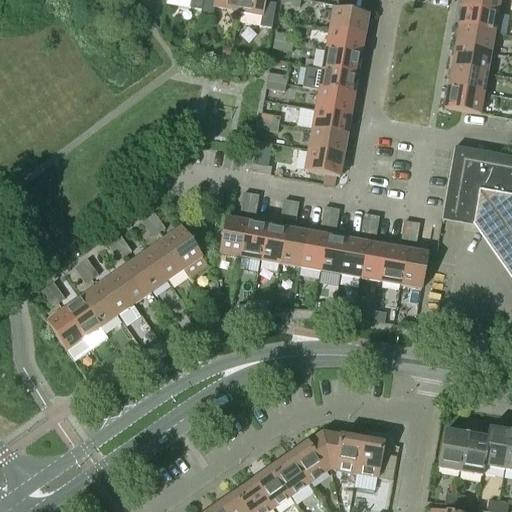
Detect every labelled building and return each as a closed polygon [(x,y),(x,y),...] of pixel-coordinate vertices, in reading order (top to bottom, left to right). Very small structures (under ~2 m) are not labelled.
[(165,0),(166,0),(165,0),(189,0),(189,10),(200,12),(201,12),(202,0),(165,0)] [(237,13),(239,0),(202,0),(201,12),(200,12),(199,18),(212,20),(214,9),(237,13)] [(271,31),(275,6),(264,4),(264,0),(239,0),(237,13),(235,28),(236,28),(236,25),(271,31)] [(298,10),(300,2),(287,0),(281,0),(280,7),(298,10)] [(497,17),(499,0),(463,0),(461,10),(497,17)] [(493,36),(497,17),(461,10),(458,30),(493,36)] [(364,39),(367,18),(332,12),(328,33),(364,39)] [(490,56),(493,36),(458,30),(454,50),(490,56)] [(360,59),(364,39),(328,33),(325,53),(360,59)] [(292,47),(293,39),(275,36),(273,44),(292,47)] [(290,54),(292,47),(273,44),(272,51),(290,54)] [(486,77),(490,56),(454,50),(451,70),(486,77)] [(356,80),(360,59),(325,53),(321,74),(356,80)] [(482,97),(486,77),(451,70),(447,90),(482,97)] [(353,99),(356,80),(321,74),(318,93),(353,99)] [(285,87),(286,79),(268,76),(266,84),(285,87)] [(283,94),(285,87),(266,84),(265,91),(283,94)] [(479,117),(482,97),(447,90),(443,111),(479,117)] [(349,119),(353,99),(318,93),(314,113),(349,119)] [(346,139),(349,119),(314,113),(311,133),(346,139)] [(278,127),(279,120),(261,116),(259,124),(278,127)] [(276,135),(278,127),(259,124),(258,132),(276,135)] [(342,159),(346,139),(311,133),(307,153),(342,159)] [(511,160),(454,150),(441,224),(475,230),(480,197),(511,202),(511,160)] [(339,180),(342,159),(307,153),(303,174),(339,180)] [(269,178),(270,170),(252,167),(250,175),(269,178)] [(247,216),(251,197),(243,196),(239,214),(247,216)] [(254,217),(258,198),(251,197),(247,216),(254,217)] [(511,202),(480,197),(475,230),(511,283),(511,202)] [(287,223),(290,204),(283,203),(280,221),(287,223)] [(294,224),(298,206),(290,204),(287,223),(294,224)] [(328,230),(331,211),(323,210),(320,228),(328,230)] [(335,231),(338,213),(331,211),(328,230),(335,231)] [(164,231),(153,216),(147,220),(158,235),(164,231)] [(368,237),(371,218),(363,217),(360,236),(368,237)] [(375,238),(378,220),(371,218),(368,237),(375,238)] [(158,235),(147,220),(140,224),(151,240),(158,235)] [(239,260),(246,225),(225,221),(218,256),(239,260)] [(408,244),(411,225),(403,224),(400,243),(408,244)] [(260,264),(266,228),(246,225),(239,260),(260,264)] [(415,245),(418,227),(411,225),(408,244),(415,245)] [(279,267),(285,232),(266,228),(260,264),(279,267)] [(206,268),(180,231),(163,243),(184,272),(183,273),(189,281),(206,268)] [(301,271),(307,236),(285,232),(279,267),(301,271)] [(320,274),(326,239),(307,236),(301,271),(320,274)] [(130,254),(120,239),(113,244),(124,259),(130,254)] [(339,278),(346,242),(326,239),(320,274),(339,278)] [(360,281),(366,246),(346,242),(339,278),(360,281)] [(184,272),(163,243),(146,255),(167,284),(183,273),(184,272)] [(124,259),(113,244),(107,248),(118,263),(124,259)] [(379,285),(386,249),(366,246),(360,281),(379,285)] [(400,288),(406,253),(386,249),(379,285),(400,288)] [(420,292),(427,257),(406,253),(400,288),(420,292)] [(167,284),(146,255),(129,266),(150,296),(167,284)] [(97,278),(86,262),(80,267),(91,282),(97,278)] [(150,296),(129,266),(113,278),(133,307),(150,296)] [(91,282),(80,267),(74,271),(84,287),(91,282)] [(133,307),(113,278),(96,289),(117,319),(133,307)] [(63,301),(53,286),(47,290),(58,305),(63,301)] [(117,319),(96,289),(79,301),(100,331),(117,319)] [(58,305),(47,290),(40,295),(51,310),(58,305)] [(100,331),(79,301),(63,313),(83,342),(100,331)] [(83,342),(63,313),(45,325),(66,354),(83,342)] [(480,478),(489,432),(488,432),(486,441),(467,438),(468,436),(466,436),(459,475),(480,478)] [(504,473),(510,434),(508,434),(508,435),(489,432),(480,478),(482,479),(483,469),(504,473)] [(459,475),(466,436),(464,436),(464,438),(443,434),(437,471),(459,475)] [(329,472),(321,436),(287,459),(307,488),(329,472)] [(355,477),(361,443),(321,436),(329,472),(355,477)] [(377,481),(383,447),(361,443),(355,477),(377,481)] [(307,488),(287,459),(270,472),(290,500),(307,488)] [(272,511),(290,500),(270,472),(252,484),(271,511),(272,511)] [(271,511),(252,484),(234,497),(245,511),(271,511)] [(453,509),(455,497),(445,496),(443,507),(453,509)] [(245,511),(234,497),(217,509),(218,511),(245,511)] [(463,511),(465,499),(455,497),(453,509),(463,511)] [(496,511),(498,505),(488,503),(486,511),(496,511)]
